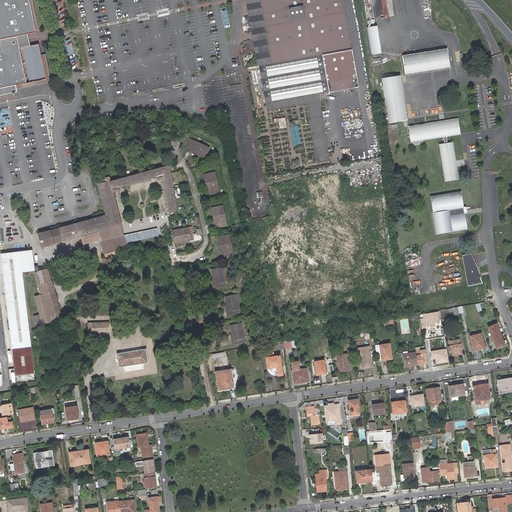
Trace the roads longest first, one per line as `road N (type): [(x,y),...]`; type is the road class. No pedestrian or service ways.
road 1 (residential): [(291,396),(511,361)]
road 2 (residential): [(305,507),(511,482)]
road 3 (residential): [(0,442),(161,416)]
road 4 (residential): [(161,416),(291,396)]
